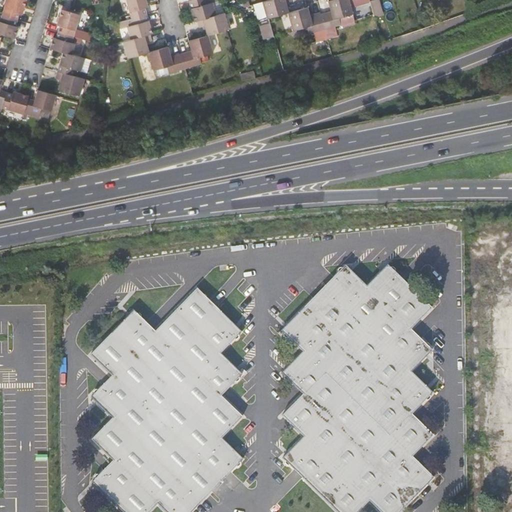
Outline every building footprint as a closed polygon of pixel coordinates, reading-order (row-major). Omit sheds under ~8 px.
[(5,0),(1,15),(16,19),(18,12),(21,13),(25,0),(5,0)] [(125,0),(131,18),(147,13),(145,7),(148,6),(146,0),(125,0)] [(216,14),(211,0),(194,0),(189,2),(194,21),(197,20),(216,14)] [(224,12),(221,0),(211,0),(216,14),(224,12)] [(291,1),(291,0),(266,0),(262,1),(267,18),(268,18),(288,12),(286,2),(291,1)] [(354,23),(347,0),(330,0),(328,1),(330,11),(320,14),(327,39),(338,36),(336,26),(341,25),(342,27),(354,23)] [(376,0),(374,0),(369,2),(374,18),(381,16),(376,0)] [(262,1),(254,4),(259,20),(267,18),(262,1)] [(310,17),(306,7),(288,12),(293,31),(306,27),(308,34),(312,32),(315,42),(327,39),(320,14),(310,17)] [(58,25),(56,31),(73,36),(75,29),(80,14),(61,8),(56,25),(58,25)] [(205,26),(207,35),(227,30),(229,29),(224,12),(216,14),(197,20),(199,27),(205,26)] [(127,27),(130,39),(149,33),(152,32),(147,13),(131,18),(119,21),(121,28),(127,27)] [(16,19),(1,15),(0,14),(0,32),(1,33),(14,37),(17,27),(15,26),(16,19)] [(263,34),(272,31),(268,18),(267,18),(259,20),(263,34)] [(91,34),(75,29),(73,36),(89,41),(91,34)] [(71,42),(73,36),(56,31),(55,37),(52,37),(49,48),(62,52),(71,54),(74,43),(71,42)] [(152,40),(149,33),(130,39),(122,41),(127,58),(129,57),(148,52),(145,42),(152,40)] [(212,53),(207,35),(188,40),(191,50),(181,53),(185,69),(202,64),(200,57),(212,53)] [(169,73),(185,69),(181,53),(170,56),(167,46),(148,52),(156,80),(169,76),(169,73)] [(62,52),(56,70),(72,75),(74,69),(80,71),(84,58),(71,54),(62,52)] [(79,95),(84,79),(72,75),(56,70),(54,78),(60,79),(57,89),(79,95)] [(255,78),(253,71),(240,75),(241,82),(255,78)] [(51,105),(54,94),(37,89),(34,100),(27,98),(24,107),(39,111),(42,103),(51,105)] [(1,108),(22,114),(24,107),(27,98),(28,95),(12,91),(11,94),(5,92),(1,108)] [(345,266),(282,331),(302,352),(282,373),(303,394),(283,416),(303,437),(283,458),(338,511),(358,511),(369,501),(380,511),(399,511),(433,478),(412,457),(432,436),(411,414),(432,393),(411,372),(432,350),(411,330),(431,309),(387,265),(366,287),(345,266)] [(241,332),(197,289),(155,332),(133,311),(91,354),(112,376),(92,397),(113,418),(92,439),(114,460),(92,481),(123,511),(149,511),(158,504),(166,511),(190,511),(243,459),(222,438),(242,417),(220,396),(241,375),(220,354),(241,332)]
